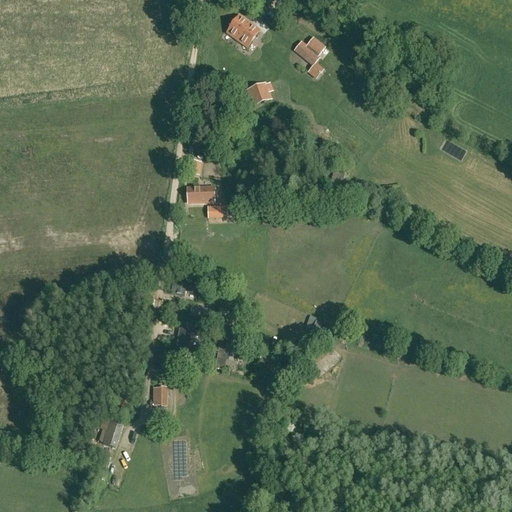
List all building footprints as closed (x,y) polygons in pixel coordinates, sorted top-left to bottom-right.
[(239,16),(226,34),(247,50),(261,32),(239,16)] [(294,51),(311,66),(317,59),(313,56),(321,47),(313,40),(305,49),(304,48),(299,45),(294,51)] [(323,57),(328,51),(323,48),(319,54),(323,57)] [(247,91),(253,107),(272,101),(269,93),(273,92),(270,84),(266,86),(266,84),(247,91)] [(188,162),(187,176),(197,176),(199,162),(188,162)] [(188,190),(188,202),(200,202),(200,204),(215,204),(215,190),(208,191),(208,189),(188,190)] [(227,207),(208,208),(208,220),(228,219),(227,207)] [(185,293),(190,294),(192,286),(186,285),(175,282),(172,296),(184,298),(185,293)] [(323,324),(316,322),(317,320),(310,317),(305,330),(312,333),(318,335),(323,324)] [(192,334),(176,331),(172,358),(184,360),(184,358),(193,359),(193,362),(200,363),(205,336),(198,335),(197,337),(191,337),(192,334)] [(300,341),(298,346),(293,355),(302,359),(302,360),(308,363),(313,353),(307,350),(310,346),(300,341)] [(219,344),(215,370),(224,371),(226,361),(238,363),(241,347),(219,344)] [(311,372),(308,367),(307,367),(304,362),(299,365),(303,370),(302,371),(305,376),(311,372)] [(153,390),(153,407),(153,408),(167,408),(167,390),(153,390)] [(125,396),(117,409),(123,413),(131,400),(125,396)] [(100,429),(103,430),(108,432),(103,445),(115,449),(123,425),(110,421),(110,420),(104,418),(100,429)] [(78,455),(95,461),(99,448),(82,443),(78,455)]
